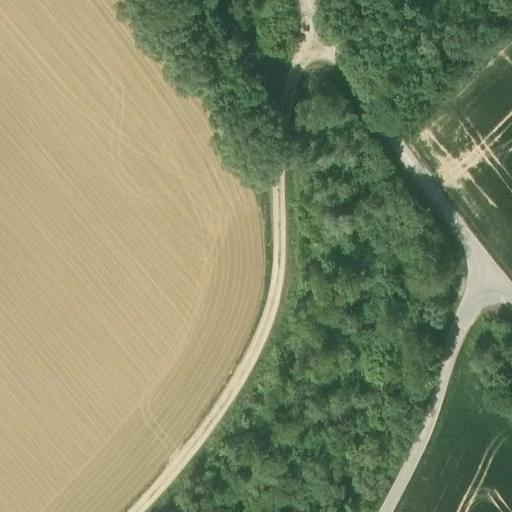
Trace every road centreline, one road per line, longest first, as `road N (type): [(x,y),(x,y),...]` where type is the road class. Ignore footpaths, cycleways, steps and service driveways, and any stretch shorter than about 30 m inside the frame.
road 1 (track): [(130,511),(241,389),(278,298),(274,128),(306,55)]
road 2 (track): [(307,0),(338,63),(493,271)]
road 3 (track): [(389,511),(474,299),(493,271)]
